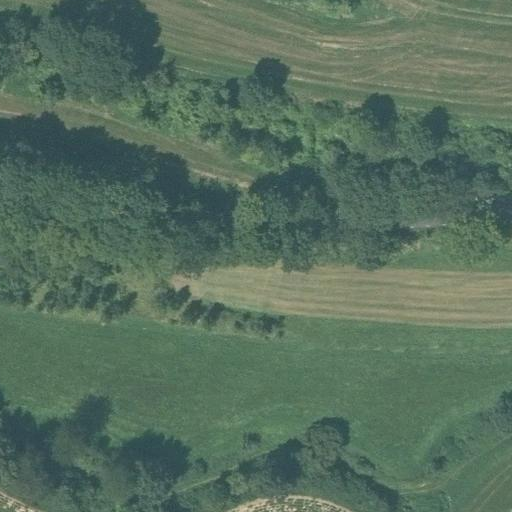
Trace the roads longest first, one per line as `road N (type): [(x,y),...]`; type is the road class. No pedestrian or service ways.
road 1 (unclassified): [(511,210),(301,226),(191,224),(0,194)]
road 2 (track): [(360,222),(400,182),(433,175),(494,211)]
